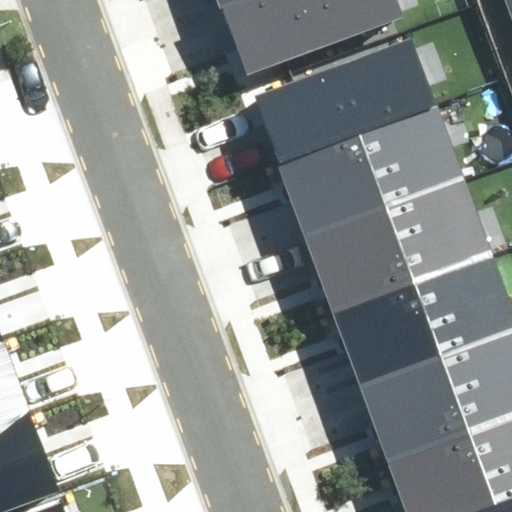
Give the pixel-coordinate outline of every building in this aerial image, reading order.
[(221,0),(247,68),(398,12),(393,0),(221,0)] [(253,90),(279,161),(434,105),(408,33),(253,90)] [(279,161),(306,233),(461,176),(434,105),(279,161)] [(306,233),(332,304),(487,247),(461,176),(306,233)] [(332,304),(359,376),(511,319),(511,314),(487,247),(332,304)] [(511,319),(359,376),(385,447),(511,400),(511,319)] [(0,340),(0,421),(27,411),(1,340),(0,340)] [(511,400),(385,447),(409,511),(429,511),(511,481),(511,400)] [(0,421),(0,502),(54,483),(27,411),(0,421)] [(511,511),(511,481),(429,511),(511,511)]
